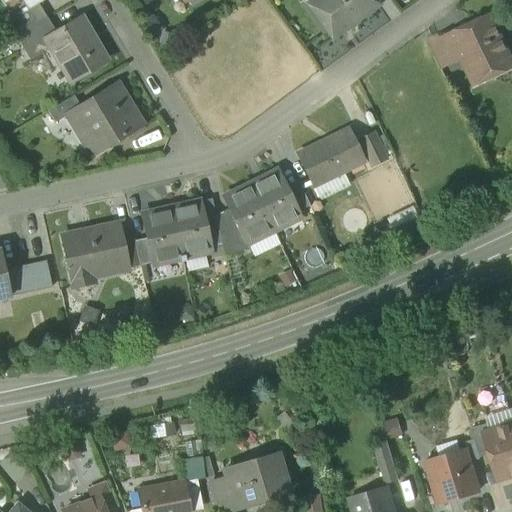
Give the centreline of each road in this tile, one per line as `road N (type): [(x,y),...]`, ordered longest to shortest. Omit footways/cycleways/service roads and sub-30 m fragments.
road 1 (secondary): [(0,408),(308,323),(511,232)]
road 2 (residential): [(200,160),(237,149),(443,0)]
road 3 (residential): [(0,208),(200,160)]
road 4 (residential): [(102,0),(200,160)]
